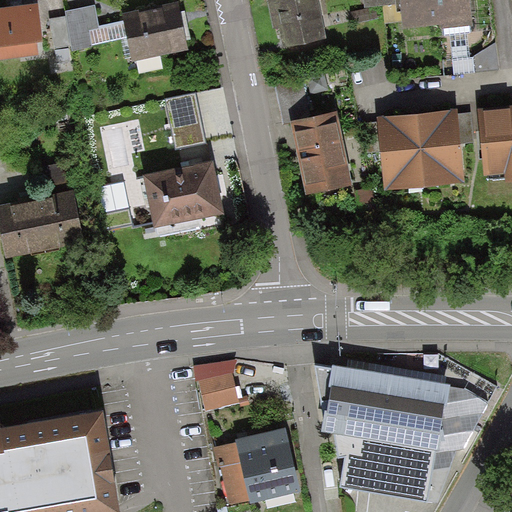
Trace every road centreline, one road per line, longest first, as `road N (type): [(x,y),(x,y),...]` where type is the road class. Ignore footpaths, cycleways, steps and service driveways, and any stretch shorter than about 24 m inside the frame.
road 1 (residential): [(235,0),(292,322)]
road 2 (primary): [(0,365),(147,336),(292,322)]
road 3 (primary): [(292,322),(511,320)]
road 4 (residential): [(321,511),(300,364)]
